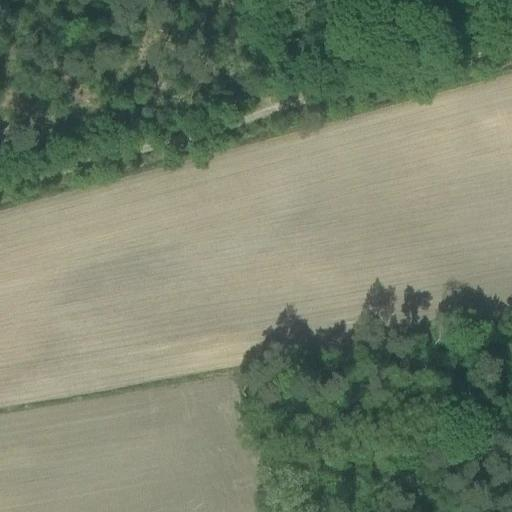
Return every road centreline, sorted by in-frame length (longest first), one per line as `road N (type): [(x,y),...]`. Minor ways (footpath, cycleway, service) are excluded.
road 1 (track): [(0,190),(308,104)]
road 2 (track): [(308,104),(511,48)]
